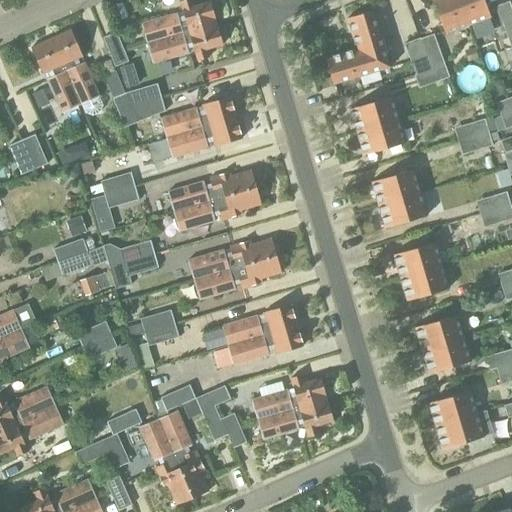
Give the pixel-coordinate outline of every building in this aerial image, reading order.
[(146,45),(216,24),(209,3),(193,8),(190,0),(188,0),(180,2),(184,17),(178,18),(177,14),(140,25),(146,45)] [(467,26),(457,0),(431,0),(445,35),(467,26)] [(457,0),(467,26),(490,18),(482,0),(457,0)] [(356,50),(389,68),(372,12),(346,19),(356,50)] [(511,35),(511,22),(502,26),(506,37),(511,35)] [(216,24),(146,45),(152,64),(188,54),(187,49),(193,47),(197,61),(208,58),(206,50),(222,45),(216,24)] [(70,31),(50,40),(80,106),(84,113),(92,117),(96,115),(99,113),(102,106),(98,98),(99,97),(83,63),(79,65),(77,59),(82,57),(70,31)] [(116,33),(102,38),(114,68),(128,62),(116,33)] [(411,64),(427,58),(420,39),(404,45),(411,64)] [(80,106),(50,40),(31,48),(42,74),(47,72),(50,78),(45,79),(61,114),(80,106)] [(389,68),(356,50),(325,59),(333,85),(389,68)] [(433,69),(444,65),(440,54),(427,59),(431,70),(433,69)] [(427,58),(411,64),(415,76),(431,70),(427,59),(427,58)] [(438,82),(449,78),(444,65),(433,69),(438,82)] [(124,94),(129,108),(161,98),(157,84),(125,93),(124,94)] [(124,94),(112,99),(117,111),(125,128),(135,124),(129,108),(124,94)] [(349,110),(355,133),(398,120),(391,97),(349,110)] [(511,97),(495,104),(500,117),(511,112),(511,97)] [(161,98),(129,108),(135,124),(165,112),(161,98)] [(160,119),(165,139),(235,118),(229,98),(202,106),(203,111),(197,112),(196,108),(160,119)] [(511,127),(511,112),(500,117),(505,130),(511,127)] [(171,159),(208,148),(213,146),(214,147),(241,139),(235,118),(165,139),(171,159)] [(355,133),(362,156),(405,143),(398,120),(355,133)] [(473,123),(477,137),(488,133),(484,120),(473,123)] [(477,137),(481,150),(492,147),(488,133),(477,137)] [(34,135),(21,141),(34,170),(47,164),(34,135)] [(34,170),(21,141),(8,146),(21,176),(34,170)] [(511,151),(503,155),(509,174),(511,173),(511,151)] [(370,183),(377,206),(420,193),(413,170),(370,183)] [(173,212),(256,188),(251,171),(230,177),(229,173),(209,179),(210,185),(204,186),(203,182),(167,193),(173,212)] [(99,182),(103,196),(134,187),(130,173),(99,182)] [(138,200),(134,187),(103,196),(107,209),(138,200)] [(261,205),(256,188),(173,212),(178,232),(215,222),(214,217),(219,215),(221,221),(241,215),(240,211),(261,205)] [(495,196),(499,209),(510,206),(506,192),(495,196)] [(384,229),(427,216),(420,193),(377,206),(384,229)] [(108,212),(107,209),(103,196),(89,200),(93,216),(108,212)] [(499,209),(503,223),(511,220),(511,212),(510,206),(499,209)] [(65,222),(71,237),(86,231),(86,230),(81,217),(80,216),(65,222)] [(52,250),(57,263),(87,253),(82,239),(52,250)] [(187,261),(193,281),(276,257),(271,240),(250,246),(249,241),(229,247),(230,253),(225,255),(223,250),(187,261)] [(119,250),(123,263),(154,255),(150,241),(119,250)] [(392,256),(399,279),(442,266),(435,243),(392,256)] [(108,268),(123,263),(119,250),(109,244),(102,246),(108,268)] [(92,266),(87,253),(57,263),(62,277),(92,266)] [(158,268),(154,255),(123,263),(127,277),(158,268)] [(281,274),(276,257),(193,281),(198,301),(235,290),(234,286),(239,284),(241,290),(261,284),(260,280),(281,274)] [(123,263),(108,268),(114,289),(129,285),(127,277),(123,263)] [(442,266),(399,279),(406,302),(448,289),(442,266)] [(79,281),(85,296),(99,291),(99,290),(110,287),(105,273),(93,277),(93,276),(79,281)] [(221,327),(226,347),(296,326),(290,305),(263,314),(264,319),(258,321),(257,316),(221,327)] [(140,320),(144,333),(174,324),(170,310),(140,320)] [(0,338),(21,330),(13,311),(0,316),(0,338)] [(463,339),(456,316),(414,329),(421,352),(463,339)] [(76,335),(82,348),(111,335),(105,322),(76,335)] [(174,324),(144,333),(148,347),(178,338),(174,324)] [(296,326),(226,347),(232,367),(269,356),(267,351),(273,350),(275,355),(302,347),(296,326)] [(0,361),(30,348),(21,330),(0,338),(0,361)] [(116,348),(111,335),(82,348),(87,361),(116,348)] [(463,339),(421,352),(428,375),(470,362),(463,339)] [(154,367),(150,355),(138,359),(141,371),(154,367)] [(511,381),(507,365),(496,369),(500,385),(511,381)] [(250,401),(256,421),(325,401),(324,396),(325,395),(320,379),(303,384),(301,376),(290,379),(294,393),(288,395),(287,390),(250,401)] [(166,412),(195,399),(189,386),(160,398),(166,412)] [(201,412),(214,407),(230,400),(224,386),(195,399),(201,412)] [(0,430),(55,406),(47,387),(12,403),(14,407),(8,409),(2,396),(0,397),(0,430)] [(477,414),(476,414),(470,391),(427,404),(434,427),(477,414)] [(327,405),(325,401),(256,421),(262,441),(299,430),(297,426),(303,424),(307,438),(318,435),(316,426),(332,422),(328,405),(327,405)] [(511,417),(511,403),(503,406),(507,419),(511,417)] [(55,406),(0,430),(0,454),(13,449),(17,457),(27,452),(21,439),(27,436),(29,441),(63,425),(55,406)] [(227,436),(220,420),(214,407),(201,412),(214,442),(227,436)] [(106,423),(112,436),(116,434),(141,423),(135,410),(106,423)] [(158,419),(192,499),(208,492),(200,472),(204,470),(195,451),(190,453),(187,448),(192,446),(177,411),(158,419)] [(493,435),(486,411),(476,414),(477,414),(434,427),(441,450),(493,435)] [(220,420),(227,436),(233,449),(246,443),(233,414),(220,420)] [(176,506),(192,499),(158,419),(138,427),(153,462),(158,460),(160,466),(155,468),(163,488),(167,486),(176,506)] [(103,440),(109,454),(116,469),(129,463),(116,434),(112,436),(103,440)] [(80,466),(109,454),(103,440),(74,453),(80,466)] [(118,511),(132,506),(119,476),(105,482),(118,511)] [(66,511),(96,499),(88,480),(53,495),(55,500),(49,502),(44,489),(33,493),(36,501),(21,508),(22,511),(66,511)] [(102,511),(96,499),(66,511),(102,511)]
